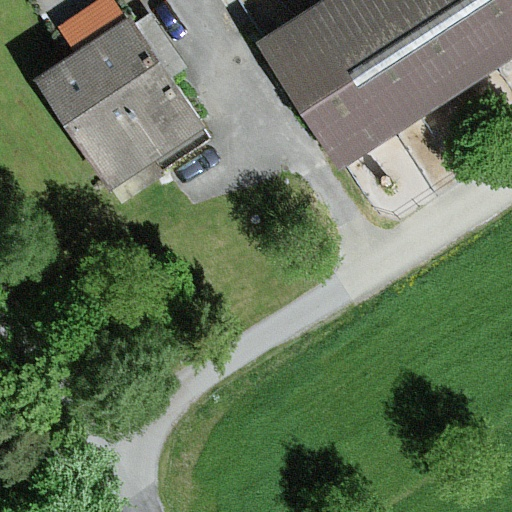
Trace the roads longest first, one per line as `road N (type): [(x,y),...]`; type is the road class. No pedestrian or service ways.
road 1 (track): [(107,444),(511,185)]
road 2 (track): [(152,511),(0,285)]
